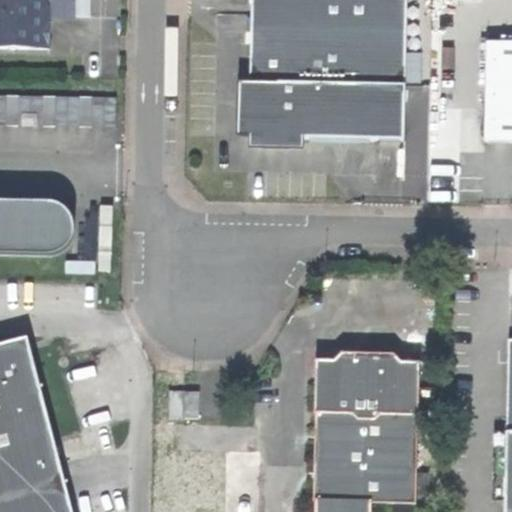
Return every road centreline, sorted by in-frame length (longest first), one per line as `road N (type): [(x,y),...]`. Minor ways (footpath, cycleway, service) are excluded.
road 1 (unclassified): [(150,0),(153,207),(186,232),(249,238)]
road 2 (unclassified): [(511,239),(249,238)]
